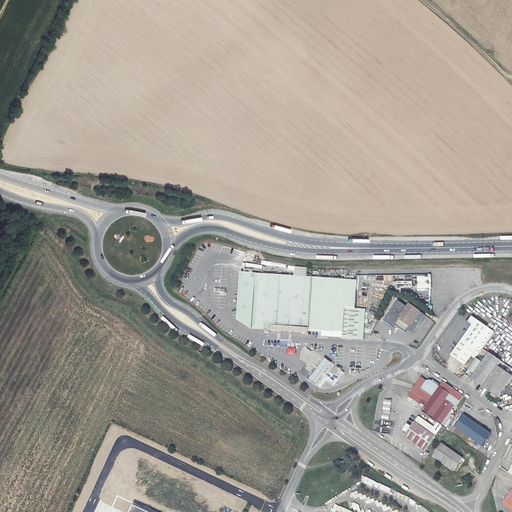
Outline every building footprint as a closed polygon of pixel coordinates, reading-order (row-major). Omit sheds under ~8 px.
[(272,326),(309,328),(312,277),(307,277),(307,268),(295,267),(295,277),(259,274),(241,273),(237,320),(252,329),(272,332),(272,326)] [(426,309),(433,308),(430,275),(416,276),(418,296),(425,295),(426,309)] [(354,339),(356,308),(346,307),(348,280),(312,277),(309,328),(309,330),(321,331),(331,331),(343,332),(342,339),(354,339)] [(346,307),(356,308),(357,280),(348,280),(346,307)] [(410,307),(399,300),(385,320),(394,327),(410,307)] [(410,307),(396,326),(406,332),(408,329),(421,310),(412,304),(410,307)] [(356,308),(354,339),(364,339),(365,309),(356,308)] [(426,314),(421,310),(408,329),(413,333),(426,314)] [(472,329),(466,338),(485,351),(497,334),(474,319),(469,327),(472,329)] [(480,357),(485,351),(466,338),(453,358),(467,368),(476,354),(480,357)] [(436,344),(433,348),(442,353),(445,348),(436,344)] [(502,363),(488,353),(470,380),(500,399),(511,381),(511,377),(498,368),(502,363)] [(331,362),(324,357),(319,364),(309,378),(315,383),(325,369),(331,362)] [(463,396),(442,381),(439,386),(430,380),(425,380),(421,377),(408,395),(424,407),(422,411),(431,418),(445,398),(454,405),(456,406),(463,396)] [(445,398),(431,418),(440,424),(454,405),(445,398)] [(392,403),(385,402),(383,422),(390,423),(392,403)] [(489,432),(463,414),(454,427),(480,445),(489,432)] [(415,421),(430,432),(434,426),(418,416),(415,421)] [(436,436),(430,432),(415,421),(414,420),(410,426),(406,423),(402,429),(406,432),(403,435),(425,451),(436,436)] [(462,458),(442,443),(432,456),(453,471),(462,458)] [(385,491),(387,487),(369,479),(365,488),(369,490),(371,485),(385,491)] [(511,488),(503,501),(504,505),(511,510),(511,488)] [(413,504),(415,500),(392,490),(390,495),(413,504)] [(429,511),(416,502),(410,510),(412,511),(429,511)]
